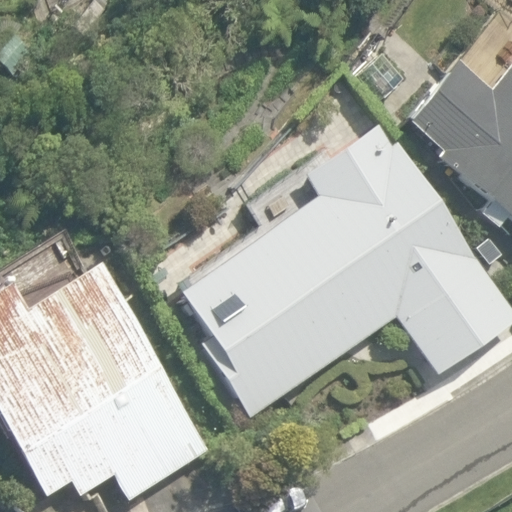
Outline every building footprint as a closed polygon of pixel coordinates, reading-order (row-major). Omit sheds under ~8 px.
[(116,7),(106,0),(88,0),(67,28),(89,44),(116,7)] [(30,49),(4,29),(0,35),(0,67),(10,75),(30,49)] [(511,241),(511,51),(481,91),(446,63),(395,125),(430,153),(424,160),(479,204),(471,214),(511,241)] [(374,104),(400,81),(377,55),(351,78),(374,104)] [(210,367),(237,406),(256,393),(263,402),(386,318),(403,342),(484,286),(386,143),(374,152),(362,135),(317,167),(328,183),(289,210),(167,294),(215,364),(210,367)] [(484,294),(511,334),(511,333),(511,269),(509,266),(489,280),(494,287),(484,294)] [(104,476),(118,500),(199,450),(84,268),(10,314),(0,297),(0,440),(36,498),(60,482),(70,498),(104,476)]
